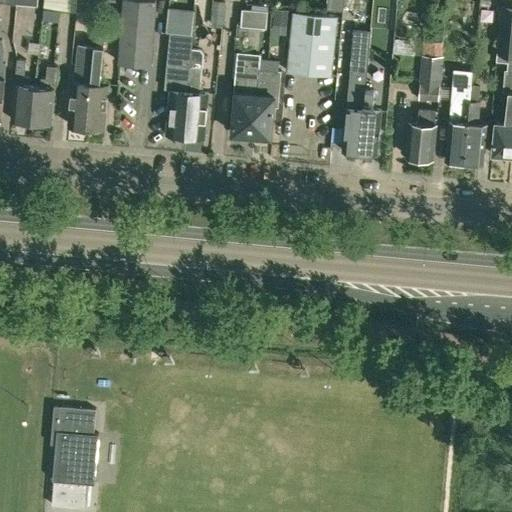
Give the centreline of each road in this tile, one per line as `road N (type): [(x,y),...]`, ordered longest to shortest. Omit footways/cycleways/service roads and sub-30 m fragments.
road 1 (secondary): [(0,256),(294,284),(511,316)]
road 2 (unclassified): [(511,220),(0,171)]
road 3 (secondary): [(511,264),(0,216)]
